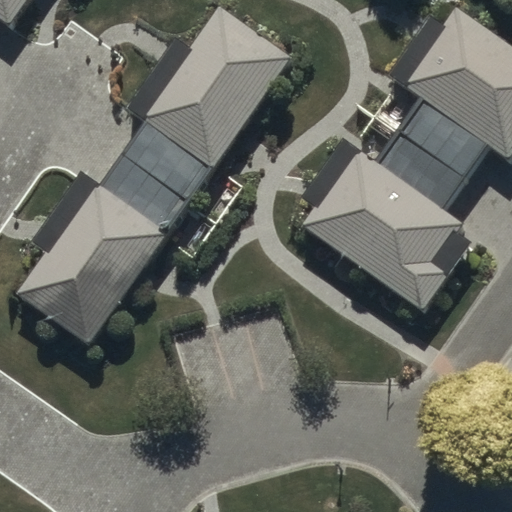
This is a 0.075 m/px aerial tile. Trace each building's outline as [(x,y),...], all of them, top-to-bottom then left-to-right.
[(33,0),(0,0),(0,10),(17,23),(33,0)] [(300,57),(228,7),(151,116),(223,166),(300,57)] [(511,41),(463,8),(411,83),(511,153),(511,41)] [(324,205),(312,222),(433,308),(456,275),(439,263),(463,229),(466,231),(471,223),(368,150),(327,208),(324,205)] [(174,234),(105,186),(28,296),(97,344),(174,234)]
